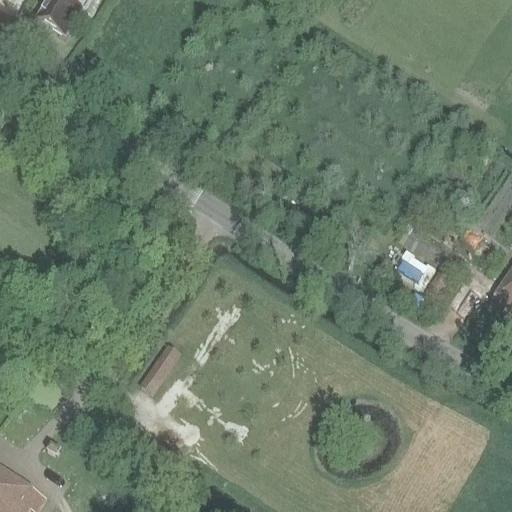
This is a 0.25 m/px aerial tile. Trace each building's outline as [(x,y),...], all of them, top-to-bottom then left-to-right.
[(51,0),(37,23),(65,40),(82,12),(70,5),(73,0),(51,0)] [(511,274),(490,306),(511,320),(511,274)] [(182,360),(168,351),(141,391),(155,400),(182,360)] [(173,378),(164,404),(183,410),(192,385),(173,378)] [(51,450),(46,458),(56,463),(61,456),(51,450)] [(28,511),(29,511),(36,511),(44,501),(0,472),(0,511),(28,511)]
